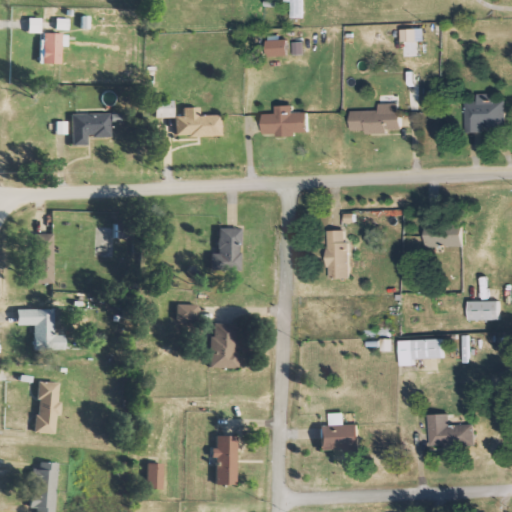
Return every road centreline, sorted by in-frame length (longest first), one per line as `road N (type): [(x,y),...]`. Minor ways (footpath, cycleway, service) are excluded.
road 1 (residential): [(511,171),(72,192),(0,185)]
road 2 (residential): [(283,511),(296,181)]
road 3 (residential): [(511,487),(284,496)]
